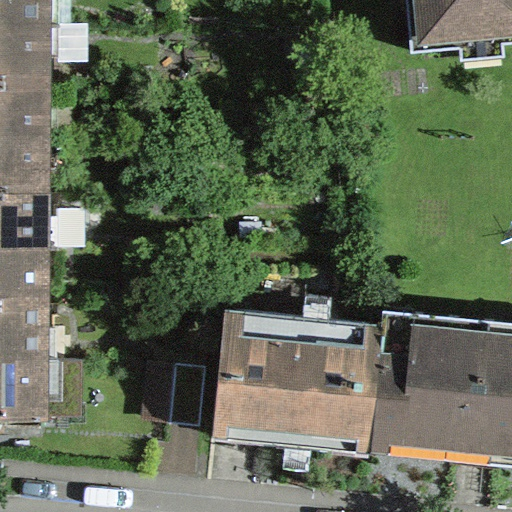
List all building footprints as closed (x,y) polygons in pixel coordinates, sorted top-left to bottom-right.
[(44,0),(0,0),(0,22),(45,23),(44,0)] [(511,0),(406,0),(411,49),(511,40),(511,0)] [(45,23),(0,22),(0,78),(44,79),(45,23)] [(44,79),(0,78),(0,133),(44,134),(44,79)] [(44,134),(0,133),(0,189),(43,190),(44,134)] [(0,244),(43,245),(43,190),(0,189),(0,244)] [(0,300),(43,301),(43,245),(0,244),(0,300)] [(43,301),(0,300),(0,355),(42,356),(43,301)] [(271,440),(371,450),(371,448),(383,322),(227,306),(214,434),(271,440)] [(383,322),(371,448),(465,458),(511,462),(511,319),(385,307),(383,322)] [(42,356),(0,355),(0,413),(78,414),(79,357),(42,356)] [(200,423),(205,364),(153,359),(151,379),(174,382),(170,420),(200,423)]
